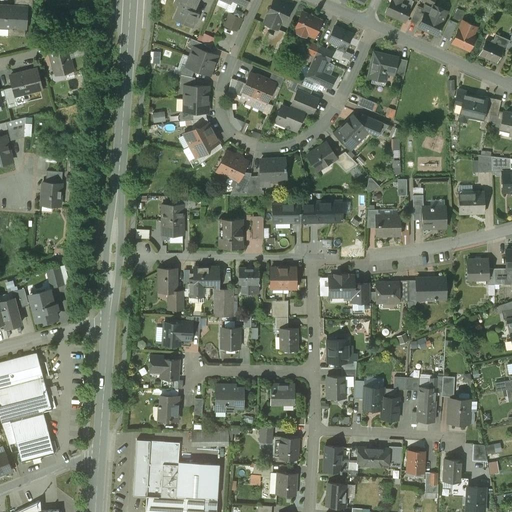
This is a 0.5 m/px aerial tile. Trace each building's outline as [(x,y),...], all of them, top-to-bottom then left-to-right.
[(176,0),(175,3),(180,5),(174,18),(192,26),(198,13),(193,10),(197,0),(176,0)] [(224,0),(229,2),(230,3),(231,0),(232,0),(237,2),(232,14),(231,18),(240,22),(244,14),(242,13),(247,0),(224,0)] [(232,0),(231,0),(230,3),(229,2),(225,10),(230,12),(229,13),(232,14),(237,2),(232,0)] [(292,7),(276,0),(273,0),(267,14),(268,14),(263,23),(276,29),(278,29),(282,20),(285,22),(292,7)] [(391,0),(385,13),(404,22),(412,6),(411,6),(414,0),(413,0),(391,0)] [(432,6),(432,7),(425,4),(423,8),(421,12),(422,12),(424,13),(418,27),(437,36),(443,21),(447,11),(433,5),(432,6)] [(14,7),(0,5),(0,26),(13,28),(13,35),(25,35),(26,8),(26,7),(14,7)] [(417,6),(410,22),(416,24),(422,12),(421,12),(423,8),(417,6)] [(317,19),(303,13),(303,12),(302,12),(295,29),(296,28),(306,33),(306,34),(314,37),(322,21),(317,19)] [(240,22),(231,18),(232,14),(229,13),(224,25),(237,30),(240,22)] [(450,20),(442,36),(450,40),(457,23),(450,20)] [(476,27),(463,21),(459,29),(458,29),(452,43),(469,50),(475,37),(472,35),(476,27)] [(13,28),(0,26),(0,33),(13,35),(13,28)] [(352,34),(334,26),(328,40),(340,46),(339,48),(344,51),(344,50),(352,34)] [(276,29),(273,35),(268,33),(264,43),(279,50),(286,33),(278,29),(276,29)] [(200,42),(204,44),(211,46),(214,38),(204,34),(200,42)] [(509,40),(496,34),(492,42),(503,48),(505,49),(509,40)] [(80,37),(66,41),(67,47),(68,47),(69,50),(79,47),(80,37)] [(200,42),(191,38),(189,45),(193,47),(193,46),(202,50),(204,44),(200,42)] [(492,42),(485,40),(479,54),(497,62),(503,48),(492,42)] [(319,46),(311,43),(307,52),(315,56),(319,46)] [(202,50),(193,46),(193,47),(190,56),(214,65),(218,56),(211,53),(202,50)] [(333,52),(319,46),(315,56),(327,61),(328,62),(333,52)] [(67,47),(49,51),(55,75),(74,70),(69,50),(68,47),(67,47)] [(344,51),(339,48),(338,51),(339,53),(340,54),(339,58),(340,60),(347,63),(352,53),(344,50),(344,51)] [(307,52),(301,49),(296,61),(300,63),(309,67),(315,56),(307,52)] [(390,56),(374,52),(368,77),(381,80),(383,72),(387,72),(390,56)] [(214,65),(190,56),(186,66),(195,69),(204,73),(211,75),(214,65)] [(305,77),(330,88),(335,78),(323,72),(327,61),(315,56),(309,67),(305,77)] [(407,60),(390,56),(387,72),(394,74),(394,73),(404,75),(407,60)] [(296,73),(305,77),(309,67),(300,63),(296,73)] [(195,69),(186,66),(182,64),(178,74),(181,75),(192,77),(195,69)] [(36,69),(10,76),(13,87),(15,96),(42,89),(36,69)] [(263,78),(250,72),(246,83),(242,92),(243,93),(254,98),(263,78)] [(285,77),(272,72),(269,80),(275,83),(274,85),(280,88),(285,77)] [(192,77),(181,75),(181,86),(185,86),(185,85),(195,86),(195,78),(192,77)] [(263,78),(254,98),(267,103),(274,85),(275,83),(269,80),(263,78)] [(246,83),(238,80),(235,88),(234,94),(241,97),(243,93),(242,92),(246,83)] [(312,89),(297,83),(294,90),(297,91),(297,90),(310,96),(312,89)] [(195,86),(185,85),(185,86),(184,98),(208,99),(209,87),(205,86),(195,86)] [(13,87),(3,89),(8,108),(18,105),(15,96),(13,87)] [(290,109),(281,106),(275,121),(297,130),(305,111),(310,113),(313,108),(314,108),(318,99),(310,96),(297,90),(297,91),(290,109)] [(465,91),(458,90),(455,102),(462,104),(464,94),(465,94),(465,91)] [(493,98),(483,96),(483,98),(465,94),(464,94),(462,104),(459,113),(458,119),(465,121),(467,114),(482,118),(489,119),(490,114),(493,98)] [(375,102),(360,96),(357,105),(372,111),(372,110),(370,110),(373,102),(375,103),(375,102)] [(208,99),(184,98),(184,111),(194,112),(204,112),(208,112),(208,99)] [(501,100),(493,98),(490,114),(497,116),(498,111),(501,100)] [(462,104),(455,102),(453,110),(455,112),(459,113),(462,104)] [(393,117),(395,110),(388,107),(385,115),(393,117)] [(194,112),(184,111),(180,111),(180,121),(191,120),(194,120),(194,112)] [(499,127),(503,112),(498,111),(497,116),(490,114),(489,119),(488,121),(496,122),(495,126),(499,127)] [(511,113),(503,111),(503,112),(499,127),(499,128),(510,130),(509,133),(511,133),(511,113)] [(153,113),(154,122),(163,121),(161,112),(153,113)] [(381,121),(363,114),(360,120),(358,122),(367,131),(371,127),(374,128),(381,121)] [(353,116),(336,133),(351,148),(367,131),(358,122),(353,116)] [(26,117),(6,122),(8,128),(25,123),(26,117)] [(191,120),(192,126),(200,128),(209,123),(206,118),(194,120),(191,120)] [(488,121),(489,119),(482,118),(480,129),(486,130),(488,121)] [(234,128),(245,131),(247,122),(236,119),(234,128)] [(381,121),(374,128),(381,131),(389,124),(381,121)] [(25,123),(8,128),(11,140),(25,137),(25,123)] [(200,128),(192,126),(191,130),(184,134),(190,145),(214,133),(209,123),(200,128)] [(214,133),(190,145),(196,157),(204,153),(208,154),(210,146),(219,142),(214,133)] [(0,162),(12,159),(6,135),(0,136),(0,162)] [(393,173),(400,173),(400,138),(392,138),(393,173)] [(196,157),(190,145),(183,149),(193,167),(221,147),(219,142),(210,146),(208,154),(204,153),(196,157)] [(327,143),(307,156),(317,171),(318,170),(317,169),(323,165),(326,165),(333,160),(336,158),(336,157),(327,143)] [(345,150),(336,157),(336,158),(333,160),(346,173),(358,164),(345,150)] [(234,154),(227,151),(217,171),(225,175),(228,174),(237,179),(236,181),(237,181),(243,170),(247,160),(243,158),(242,154),(238,153),(234,154)] [(492,156),(478,155),(478,172),(492,172),(492,156)] [(510,158),(495,157),(495,167),(510,166),(510,158)] [(285,158),(260,160),(261,175),(261,181),(284,179),(283,169),(286,169),(285,166),(285,158)] [(46,182),(62,183),(62,171),(47,170),(46,182)] [(243,170),(237,181),(236,181),(233,187),(230,194),(230,195),(247,194),(251,176),(251,173),(245,172),(243,170)] [(511,171),(510,171),(502,172),(503,192),(511,192),(511,171)] [(237,179),(228,174),(225,175),(222,181),(233,187),(236,181),(237,179)] [(261,175),(251,176),(247,194),(260,194),(260,181),(261,181),(261,175)] [(378,186),(371,178),(368,180),(367,189),(368,191),(378,186)] [(397,190),(406,190),(406,179),(397,179),(397,190)] [(46,182),(43,182),(41,204),(60,206),(62,183),(46,182)] [(484,192),(458,192),(459,213),(484,213),(484,192)] [(189,208),(189,195),(178,195),(178,201),(183,201),(183,204),(183,208),(189,208)] [(423,207),(423,195),(413,195),(413,219),(423,219),(422,207),(423,207)] [(317,203),(317,221),(341,221),(341,201),(317,202),(317,203)] [(317,221),(317,203),(301,203),(300,203),(300,204),(300,222),(301,222),(317,221)] [(162,220),(183,220),(183,208),(183,204),(162,204),(162,220)] [(300,222),(300,204),(273,204),(273,222),(300,222)] [(444,208),(433,208),(433,207),(423,207),(422,207),(423,219),(423,228),(445,227),(445,206),(444,206),(444,208)] [(377,209),(368,210),(367,227),(377,227),(377,216),(378,216),(377,209)] [(378,216),(377,216),(377,227),(377,235),(399,235),(399,216),(378,216)] [(242,219),(223,219),(223,238),(219,238),(219,247),(242,247),(242,219)] [(183,220),(162,220),(162,235),(183,235),(183,220)] [(263,220),(251,221),(251,239),(263,238),(263,220)] [(149,237),(149,228),(137,228),(136,237),(149,237)] [(488,269),(488,259),(466,260),(467,280),(468,280),(468,279),(488,278),(489,278),(488,269)] [(59,266),(47,269),(51,287),(63,284),(59,266)] [(258,267),(238,267),(238,283),(238,284),(241,284),(241,294),(258,293),(258,283),(259,283),(258,267)] [(283,267),(271,267),(271,288),(283,288),(283,267)] [(296,267),(283,267),(283,288),(296,288),(296,267)] [(176,269),(158,268),(158,292),(168,292),(168,300),(172,300),(176,300),(176,291),(176,269)] [(219,268),(194,268),(194,275),(189,275),(189,301),(202,301),(202,287),(202,284),(219,284),(219,268)] [(506,268),(494,269),(494,285),(507,285),(506,268)] [(363,301),(363,284),(354,284),(353,276),(347,276),(347,274),(335,274),(335,276),(329,276),(329,295),(346,295),(346,298),(352,298),(352,302),(363,301)] [(445,277),(416,278),(416,279),(416,280),(416,297),(433,297),(434,300),(434,301),(435,301),(435,299),(445,299),(445,277)] [(416,297),(416,280),(407,280),(408,292),(408,297),(416,297)] [(387,283),(385,282),(378,282),(377,283),(376,283),(377,302),(398,301),(398,283),(387,283)] [(238,283),(233,283),(233,289),(233,297),(242,296),(241,294),(241,284),(238,284),(238,283)] [(24,288),(18,290),(22,304),(28,303),(24,288)] [(219,289),(214,289),(214,316),(233,316),(233,297),(233,289),(219,289)] [(18,290),(11,292),(13,298),(14,298),(16,306),(22,304),(18,290)] [(45,290),(36,293),(36,296),(30,297),(36,321),(44,319),(45,322),(51,320),(51,318),(57,317),(55,309),(58,309),(56,303),(53,304),(50,292),(45,293),(45,290)] [(183,291),(176,291),(176,300),(172,300),(172,309),(184,309),(183,291)] [(434,300),(433,297),(416,297),(408,297),(408,307),(413,307),(417,301),(434,300)] [(0,301),(0,306),(4,323),(5,325),(20,321),(16,306),(14,298),(13,298),(0,301)] [(288,300),(275,300),(276,309),(272,309),(271,317),(275,317),(288,317),(288,300)] [(502,313),(502,311),(511,309),(511,301),(497,307),(497,314),(502,313)] [(511,309),(502,311),(502,313),(503,320),(506,319),(511,317),(511,309)] [(191,322),(192,322),(191,335),(199,335),(201,316),(192,316),(191,322)] [(288,317),(275,317),(275,329),(280,329),(280,328),(288,328),(288,317)] [(172,323),(164,322),(164,325),(163,336),(165,336),(164,343),(162,343),(162,344),(180,345),(180,338),(191,339),(191,335),(192,322),(191,322),(172,321),(172,323)] [(165,336),(163,336),(164,325),(156,324),(155,342),(162,343),(164,343),(165,336)] [(239,327),(222,327),(222,348),(239,348),(239,327)] [(288,328),(280,328),(280,329),(280,342),(281,342),(281,349),(280,349),(280,350),(297,350),(297,328),(288,328)] [(347,361),(346,340),(326,340),(326,349),(328,349),(329,361),(328,361),(328,362),(342,362),(347,362),(347,361)] [(36,352),(0,361),(0,417),(1,422),(9,445),(16,442),(21,462),(54,453),(43,412),(52,409),(43,376),(39,363),(42,362),(41,359),(38,359),(36,352)] [(179,359),(163,358),(163,356),(151,355),(150,371),(151,368),(162,368),(161,372),(161,378),(178,379),(178,367),(178,360),(179,360),(179,359)] [(443,375),(433,375),(433,377),(438,377),(437,392),(442,392),(443,376),(443,375)] [(342,376),(327,376),(327,377),(328,377),(328,385),(327,385),(327,398),(345,398),(345,397),(345,377),(344,376),(342,376)] [(407,377),(394,376),(393,389),(396,389),(406,390),(407,377)] [(454,377),(443,376),(442,392),(441,396),(453,396),(454,377)] [(364,386),(365,386),(383,387),(383,378),(364,377),(364,380),(364,386)] [(420,378),(407,377),(406,390),(419,390),(419,387),(420,387),(420,378)] [(433,377),(429,377),(429,387),(428,391),(434,392),(437,392),(438,377),(433,377)] [(364,380),(355,380),(353,398),(364,398),(365,386),(364,386),(364,380)] [(232,384),(216,384),(215,405),(224,405),(224,411),(235,411),(235,406),(243,406),(243,408),(244,408),(244,387),(232,387),(232,384)] [(294,385),(271,384),(271,403),(294,403),(294,385)] [(383,387),(365,386),(364,398),(363,408),(381,409),(382,397),(395,397),(396,389),(393,389),(383,388),(383,387)] [(420,387),(419,387),(419,390),(417,412),(417,420),(434,421),(435,401),(434,401),(434,392),(428,391),(429,387),(420,387)] [(178,395),(160,394),(160,405),(158,405),(158,406),(160,406),(160,419),(159,419),(159,420),(177,421),(177,414),(178,414),(178,405),(178,395)] [(395,397),(382,397),(381,409),(381,418),(398,419),(399,398),(395,397)] [(203,399),(195,398),(194,414),(202,415),(203,399)] [(469,400),(450,398),(448,422),(468,424),(468,411),(469,400)] [(305,417),(293,417),(292,424),(305,425),(305,417)] [(272,428),(261,427),(260,442),(271,442),(272,428)] [(191,445),(228,445),(228,430),(191,430),(191,445)] [(298,437),(281,436),(281,437),(280,447),(274,446),(273,457),(279,458),(288,459),(287,461),(296,461),(296,459),(297,459),(298,437)] [(180,442),(138,439),(134,494),(146,495),(176,497),(178,461),(180,442)] [(486,444),(486,452),(501,451),(501,443),(486,444)] [(484,445),(473,444),(472,460),(480,461),(484,461),(487,461),(484,445)] [(342,446),(325,445),(324,469),(340,471),(340,472),(341,472),(341,471),(348,471),(348,476),(357,476),(358,468),(349,468),(350,460),(349,460),(341,459),(342,447),(342,446)] [(389,449),(350,447),(349,460),(350,460),(349,468),(358,468),(358,465),(388,467),(389,449)] [(424,452),(408,451),(407,471),(414,471),(414,475),(422,476),(423,472),(424,452)] [(0,473),(3,473),(12,470),(5,452),(0,453),(0,473)] [(461,460),(444,459),(443,481),(451,481),(451,488),(451,495),(467,496),(467,486),(468,478),(460,477),(461,460)] [(206,463),(178,461),(176,497),(185,498),(185,492),(195,492),(195,498),(204,499),(206,463)] [(497,461),(487,462),(490,475),(499,473),(497,461)] [(219,464),(206,463),(204,499),(203,511),(216,511),(217,499),(219,464)] [(272,465),(255,463),(254,474),(254,475),(260,476),(264,476),(264,472),(272,473),(272,465)] [(264,472),(264,476),(270,476),(269,493),(276,493),(278,473),(272,473),(264,472)] [(296,473),(278,472),(278,473),(276,493),(276,494),(295,495),(296,473)] [(437,473),(426,472),(425,484),(436,485),(436,484),(437,473)] [(260,476),(254,475),(254,474),(250,474),(250,483),(259,484),(260,476)] [(346,484),(328,482),(327,491),(328,492),(327,506),(344,507),(346,484)] [(436,485),(425,484),(425,493),(430,493),(430,498),(435,498),(435,497),(437,497),(438,484),(436,484),(436,485)] [(483,511),(485,487),(467,486),(467,496),(466,511),(478,511),(483,511)] [(176,497),(146,495),(145,511),(203,511),(204,499),(195,498),(195,492),(185,492),(185,498),(176,497)] [(38,501),(14,511),(39,511),(38,501)]
